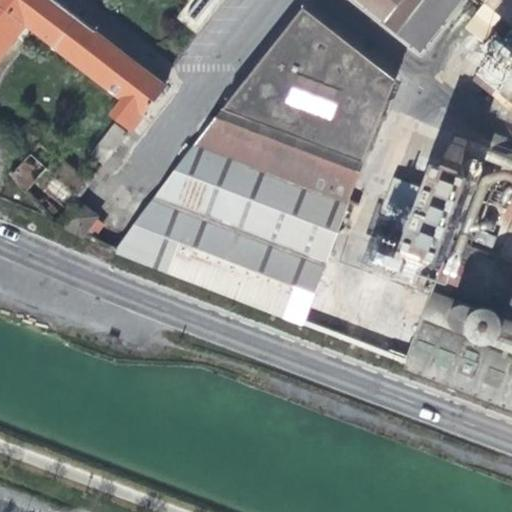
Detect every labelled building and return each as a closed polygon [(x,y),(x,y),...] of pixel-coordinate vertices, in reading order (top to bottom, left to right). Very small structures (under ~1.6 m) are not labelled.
[(0,0),(0,58),(24,28),(118,102),(108,116),(129,132),(164,87),(52,0),(0,0)] [(352,0),(412,49),(451,0),(352,0)] [(511,0),(482,0),(511,23),(502,36),(482,21),(469,36),(490,53),(468,81),(511,115),(511,125),(511,124),(511,0)] [(511,244),(507,243),(502,257),(467,244),(501,156),(382,111),(394,78),(297,6),(115,251),(404,362),(403,369),(511,410),(511,244)] [(88,156),(101,167),(125,136),(111,126),(88,156)] [(5,172),(21,190),(42,169),(26,152),(5,172)] [(50,176),(52,178),(76,198),(88,184),(61,163),(50,176)] [(73,202),(76,198),(52,178),(40,191),(66,212),(73,202)] [(33,204),(45,218),(54,210),(41,197),(33,204)] [(94,218),(73,202),(66,212),(56,223),(89,238),(97,227),(91,221),(94,218)] [(248,358),(241,375),(258,381),(265,364),(248,358)] [(443,437),(424,430),(418,444),(437,451),(443,437)]
